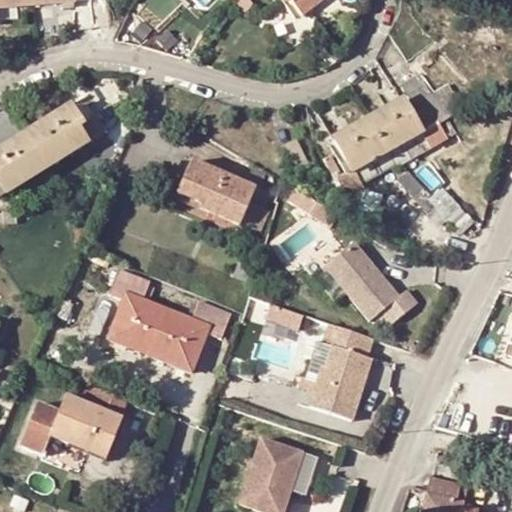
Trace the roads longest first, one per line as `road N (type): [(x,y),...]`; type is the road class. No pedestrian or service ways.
road 1 (residential): [(381,0),(359,61),(338,85),(297,100),(73,65),(11,74),(0,83)]
road 2 (residential): [(511,216),(389,511)]
